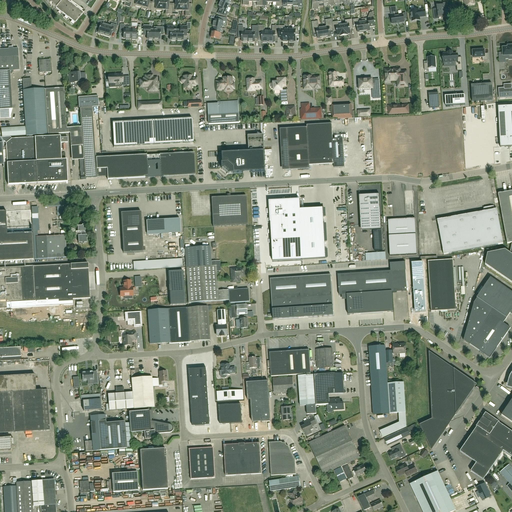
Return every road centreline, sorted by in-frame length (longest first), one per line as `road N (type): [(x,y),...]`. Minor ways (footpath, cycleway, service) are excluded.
road 1 (unclassified): [(511,165),(422,182),(388,176),(92,193)]
road 2 (unclassified): [(324,501),(287,432),(184,433),(178,353)]
road 3 (tertiary): [(5,16),(91,50),(200,54)]
road 4 (tertiary): [(200,54),(285,56),(382,44)]
road 5 (unclassified): [(92,193),(102,278),(93,356)]
road 6 (unclassified): [(386,472),(363,415),(358,329)]
road 7 (unclassified): [(93,356),(59,369),(58,467)]
road 8 (tertiary): [(382,44),(511,28)]
